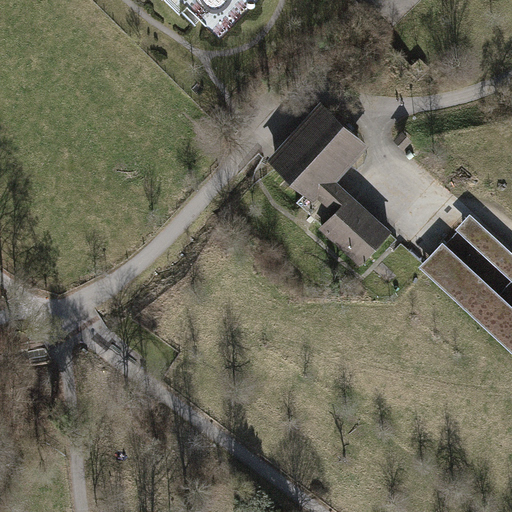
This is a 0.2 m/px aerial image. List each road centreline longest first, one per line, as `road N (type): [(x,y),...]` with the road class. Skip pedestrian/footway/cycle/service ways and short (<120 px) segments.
road 1 (track): [(322,511),(0,278)]
road 2 (track): [(82,511),(55,322)]
